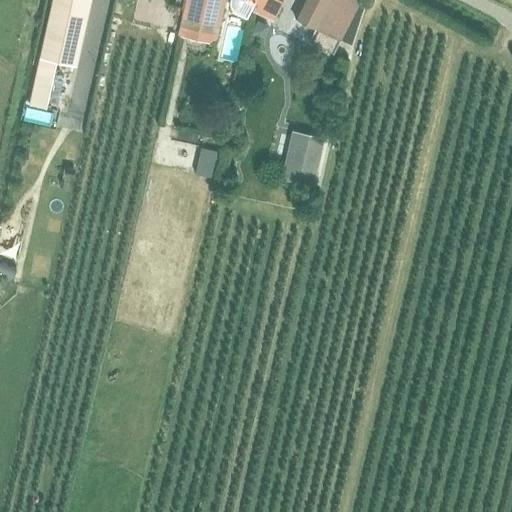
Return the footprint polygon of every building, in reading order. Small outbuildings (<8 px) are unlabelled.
[(52,0),(45,36),(30,104),(49,108),(58,61),(76,64),(89,0),(52,0)] [(224,0),(187,0),(180,33),(216,41),(224,0)] [(231,0),(231,1),(231,2),(232,3),(232,5),(232,6),(233,7),(233,9),(234,10),(235,11),(248,17),(253,8),(256,0),(231,0)] [(256,0),(253,8),(274,19),(283,0),(282,0),(256,0)] [(303,0),(295,16),(340,38),(359,0),(303,0)] [(361,0),(359,0),(340,38),(352,44),(365,2),(361,0)] [(25,142),(33,144),(39,127),(31,124),(25,142)] [(283,125),(281,169),(315,171),(316,126),(283,125)] [(201,147),(195,174),(212,177),(218,150),(201,147)] [(15,267),(0,261),(0,272),(11,277),(15,267)]
